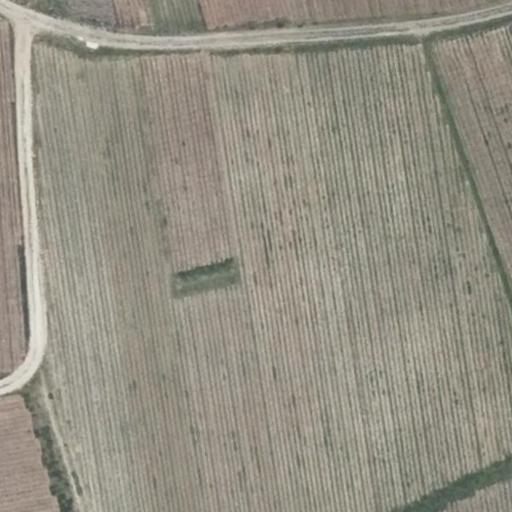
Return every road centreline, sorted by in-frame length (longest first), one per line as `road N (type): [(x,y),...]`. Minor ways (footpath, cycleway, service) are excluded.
road 1 (track): [(511,311),(421,23),(180,41),(25,17)]
road 2 (track): [(25,382),(43,329),(25,17),(0,9)]
road 3 (track): [(75,511),(25,382),(0,387)]
